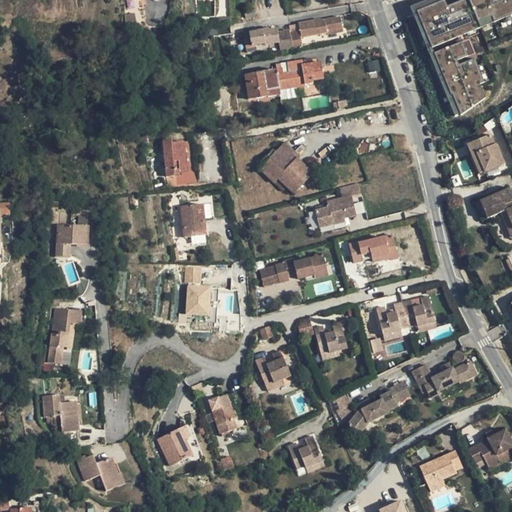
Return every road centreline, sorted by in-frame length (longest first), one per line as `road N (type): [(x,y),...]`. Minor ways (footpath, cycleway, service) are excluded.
road 1 (tertiary): [(375,0),(422,150),(446,263),(511,386)]
road 2 (unknown): [(409,108),(216,138)]
